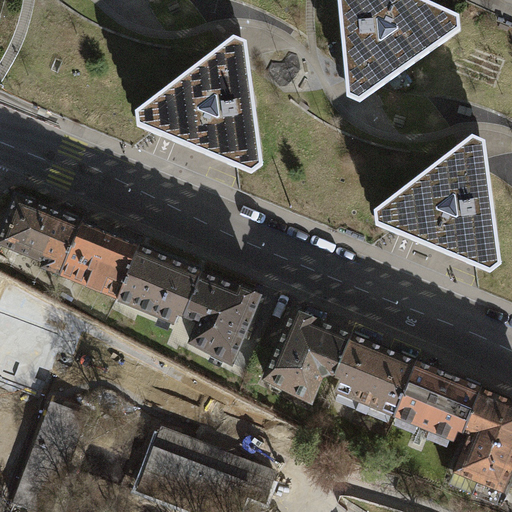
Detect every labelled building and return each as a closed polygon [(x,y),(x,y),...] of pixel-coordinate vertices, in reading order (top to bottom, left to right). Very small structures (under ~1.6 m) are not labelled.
[(420,0),(335,0),(344,97),(357,103),(458,32),(456,16),(420,0)] [(229,38),(132,112),(134,127),(247,174),(259,165),(244,43),(229,38)] [(468,137),(371,211),(373,226),(486,274),(498,264),(483,142),(468,137)] [(38,266),(57,274),(78,223),(13,197),(0,229),(0,243),(8,248),(40,262),(38,266)] [(136,247),(78,223),(57,274),(114,298),(136,247)] [(199,273),(136,247),(114,298),(114,299),(171,323),(175,314),(181,316),(199,273)] [(255,297),(199,273),(181,316),(195,322),(187,341),(228,362),(255,297)] [(327,372),(331,375),(348,334),(291,311),(262,377),(308,400),(318,376),(327,372)] [(413,361),(348,334),(331,375),(337,377),(330,389),(392,415),(413,361)] [(478,388),(413,361),(392,415),(452,440),(456,430),(460,432),(478,388)] [(511,458),(511,402),(478,388),(460,432),(466,434),(452,470),(500,490),(511,458)] [(43,511),(80,414),(49,402),(11,503),(12,504),(34,511),(43,511)] [(215,453),(158,431),(157,432),(136,489),(158,497),(197,511),(234,511),(242,494),(261,501),(271,474),(215,453)]
